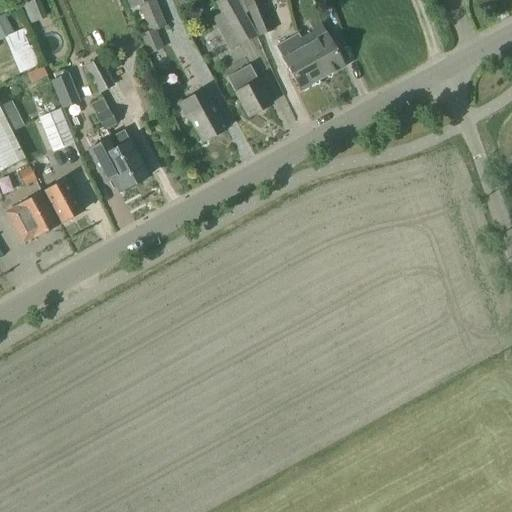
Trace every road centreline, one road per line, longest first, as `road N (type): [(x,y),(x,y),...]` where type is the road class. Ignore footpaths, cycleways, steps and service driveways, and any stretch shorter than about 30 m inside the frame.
road 1 (tertiary): [(0,314),(440,69)]
road 2 (unclassified): [(511,262),(440,69)]
